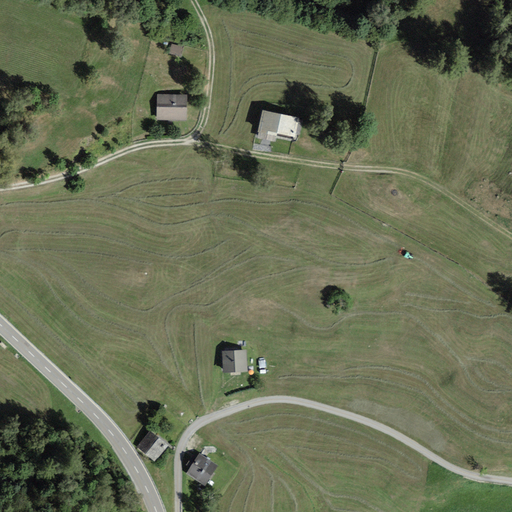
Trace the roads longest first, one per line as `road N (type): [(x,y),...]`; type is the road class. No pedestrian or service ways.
road 1 (residential): [(178,511),(184,437),(208,418),(266,400),(355,417),(457,470),(511,481)]
road 2 (track): [(188,142),(413,174),(511,235)]
road 3 (track): [(0,188),(195,136),(211,56),(193,0)]
road 4 (secondary): [(0,324),(108,429),(157,511)]
